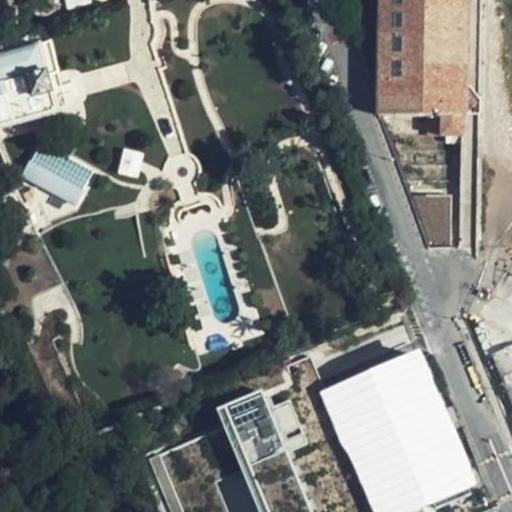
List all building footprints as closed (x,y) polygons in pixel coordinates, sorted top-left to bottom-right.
[(381,0),(379,118),(430,119),(437,119),(437,127),(444,127),(444,135),(464,135),(465,119),(481,119),(482,104),(467,104),(469,0),(381,0)] [(71,128),(50,50),(0,64),(0,148),(61,134),(59,131),(71,128)] [(437,119),(430,119),(430,134),(444,135),(444,127),(437,127),(437,119)] [(47,160),(36,178),(87,209),(97,192),(47,160)] [(87,209),(36,178),(30,189),(80,220),(87,209)] [(0,217),(20,263),(39,253),(17,207),(0,214),(0,217)] [(140,459),(163,511),(373,511),(313,374),(306,359),(165,421),(175,444),(140,459)] [(416,383),(409,366),(343,393),(349,408),(341,412),(381,510),(389,506),(391,511),(421,511),(468,494),(422,381),(416,383)]
